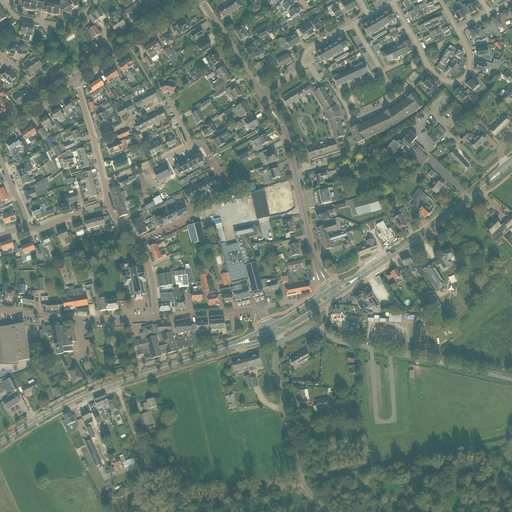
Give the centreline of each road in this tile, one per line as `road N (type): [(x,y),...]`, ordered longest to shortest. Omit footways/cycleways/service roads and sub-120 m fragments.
road 1 (tertiary): [(0,443),(91,392),(229,346)]
road 2 (unclassified): [(511,379),(319,331)]
road 3 (unclassified): [(327,511),(298,470),(274,363),(281,344)]
road 4 (residential): [(136,242),(192,215),(189,207),(224,187),(202,145),(188,143)]
road 5 (residential): [(392,2),(442,81),(467,74),(468,51),(457,30)]
road 6 (track): [(302,483),(186,499),(161,511)]
road 7 (unclassified): [(80,76),(190,0)]
road 8 (residential): [(188,143),(168,101),(94,142)]
road 9 (residential): [(397,98),(350,122),(341,91),(382,72)]
road 10 (tertiary): [(364,272),(468,198)]
